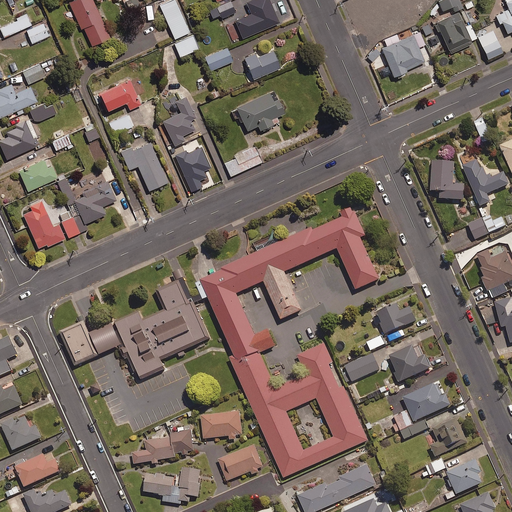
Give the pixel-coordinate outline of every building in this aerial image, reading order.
[(111,39),(93,0),(75,0),(69,3),(81,30),(84,29),(93,47),(111,39)] [(188,31),(176,0),(168,0),(160,3),(174,37),(188,31)] [(234,11),(229,0),(217,5),(221,16),(234,11)] [(270,0),(254,0),(247,3),(252,15),(246,18),(253,35),(280,23),(270,0)] [(378,0),(372,3),(382,26),(378,28),(384,40),(417,25),(410,10),(417,0),(378,0)] [(436,0),(441,10),(450,6),(453,10),(462,6),(459,0),(436,0)] [(471,0),(467,0),(462,3),(466,10),(474,6),(471,0)] [(31,24),(26,13),(16,17),(17,19),(0,27),(4,36),(31,24)] [(452,17),(438,23),(450,51),(472,41),(463,20),(455,24),(452,17)] [(32,42),(51,34),(48,29),(47,29),(43,22),(26,29),(32,42)] [(491,29),(476,35),(485,58),(500,51),(491,29)] [(198,46),(193,34),(174,42),(180,54),(198,46)] [(426,63),(415,36),(383,49),(395,77),(426,63)] [(232,60),(227,47),(205,56),(210,69),(232,60)] [(379,52),(374,48),(366,56),(371,61),(379,52)] [(256,54),(245,59),(254,80),(282,69),(274,51),(258,58),(256,54)] [(45,75),(39,63),(23,71),(28,82),(45,75)] [(141,106),(130,80),(98,95),(107,113),(128,103),(131,110),(141,106)] [(0,119),(38,102),(31,87),(16,94),(12,85),(0,89),(0,119)] [(275,91),(231,111),(235,120),(239,119),(241,123),(244,122),(248,132),(259,127),(261,131),(275,125),(273,120),(286,114),(275,91)] [(197,119),(186,98),(176,103),(182,113),(163,122),(176,147),(186,142),(183,137),(196,130),(191,121),(197,119)] [(29,108),(34,119),(39,119),(56,112),(52,103),(45,106),(43,103),(29,108)] [(133,124),(128,113),(109,122),(114,133),(133,124)] [(491,139),(482,118),(473,122),(483,143),(491,139)] [(26,121),(15,126),(17,128),(7,133),(9,137),(0,141),(0,145),(7,161),(38,147),(37,145),(39,144),(35,135),(33,136),(26,121)] [(99,135),(94,122),(83,127),(89,139),(99,135)] [(65,141),(62,136),(52,140),(55,149),(66,144),(68,148),(73,146),(70,139),(65,141)] [(132,148),(122,152),(130,170),(139,166),(150,191),(169,183),(151,143),(134,151),(132,148)] [(511,143),(502,148),(511,169),(511,143)] [(255,145),(233,155),(234,157),(224,162),(230,174),(262,160),(255,145)] [(44,160),(19,171),(29,192),(58,179),(53,167),(48,169),(44,160)] [(479,161),(464,167),(483,208),(493,203),(490,196),(511,186),(511,185),(507,174),(489,182),(479,161)] [(466,202),(467,186),(456,185),(457,164),(435,163),(433,192),(442,193),(441,201),(466,202)] [(75,202),(85,225),(106,215),(103,207),(117,201),(108,182),(82,193),(84,197),(75,202)] [(54,228),(44,206),(24,215),(39,249),(47,246),(48,248),(66,240),(59,225),(54,228)] [(76,206),(59,214),(68,236),(85,228),(76,206)] [(350,214),(200,282),(236,360),(231,363),(286,484),(368,447),(323,348),(299,359),(308,378),(277,392),(261,355),(278,347),(271,332),(258,337),(240,297),(267,285),(285,324),(308,313),(291,275),(341,252),(359,292),(381,282),(350,214)] [(484,219),(470,226),(477,242),(491,235),(484,219)] [(486,250),(475,254),(480,267),(478,268),(481,276),(479,277),(485,291),(511,278),(511,269),(504,250),(489,257),(486,250)] [(126,347),(142,383),(168,371),(164,362),(212,341),(196,306),(192,308),(181,283),(160,292),(169,310),(144,321),(140,312),(117,323),(117,325),(91,336),(85,323),(62,334),(78,369),(126,347)] [(511,304),(510,297),(492,301),(499,327),(504,326),(508,343),(511,341),(511,304)] [(402,312),(399,305),(379,314),(388,335),(418,323),(412,308),(402,312)] [(382,335),(367,342),(371,351),(386,344),(382,335)] [(11,338),(0,342),(0,378),(13,372),(9,362),(20,357),(11,338)] [(420,360),(415,347),(391,358),(403,383),(433,370),(427,357),(420,360)] [(374,352),(345,365),(352,381),(381,369),(374,352)] [(442,399),(436,385),(405,399),(416,424),(453,407),(448,396),(442,399)] [(0,417),(24,406),(16,388),(6,392),(3,387),(0,388),(0,417)] [(241,413),(203,417),(205,441),(231,438),(231,442),(238,441),(237,437),(244,436),(241,413)] [(32,430),(27,418),(16,423),(15,420),(2,426),(14,453),(43,440),(38,428),(32,430)] [(426,420),(402,431),(405,439),(429,428),(426,420)] [(470,445),(459,420),(434,431),(441,444),(433,448),(438,459),(470,445)] [(181,434),(172,436),(173,439),(176,456),(184,455),(184,457),(190,456),(189,453),(195,452),(193,439),(194,439),(193,431),(181,433),(181,434)] [(176,456),(173,439),(162,441),(162,439),(146,442),(148,452),(134,455),(136,466),(154,463),(155,466),(159,465),(159,462),(176,459),(176,456)] [(265,468),(256,447),(220,461),(229,483),(253,473),(254,476),(261,474),(259,471),(265,468)] [(49,465),(45,456),(17,469),(26,489),(62,473),(57,461),(49,465)] [(447,468),(442,457),(426,464),(429,470),(422,473),(424,477),(447,468)] [(484,475),(479,462),(449,475),(459,497),(485,485),(481,476),(484,475)] [(321,511),(378,487),(369,466),(341,479),(342,482),(329,488),(327,485),(300,498),(306,511),(321,511)] [(203,472),(184,469),(181,490),(183,490),(181,502),(191,504),(192,498),(200,499),(203,486),(200,486),(203,472)] [(176,480),(148,476),(145,494),(173,498),(176,480)] [(63,511),(74,507),(67,492),(56,497),(54,492),(40,499),(37,491),(25,497),(31,511),(63,511)] [(496,511),(499,511),(491,494),(461,507),(463,511),(496,511)] [(20,508),(15,497),(7,501),(12,511),(20,508)]
